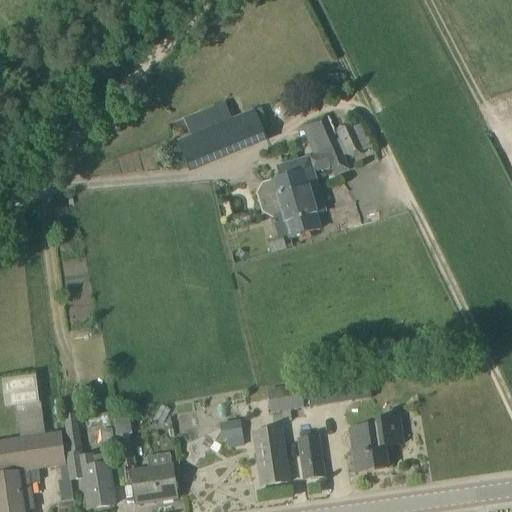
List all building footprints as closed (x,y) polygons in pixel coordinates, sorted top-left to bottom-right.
[(253,113),(204,133),(217,165),(266,145),(264,138),(253,113)] [(326,117),(312,124),(321,144),(309,147),(313,158),(319,174),(347,164),(326,117)] [(336,134),(350,163),(367,154),(354,126),(336,134)] [(263,188),(259,197),(264,214),(270,218),(273,219),(282,216),(288,236),(290,241),(319,232),(315,218),(302,175),(282,181),(272,184),(273,185),(263,188)] [(267,394),(271,415),(302,410),(299,389),(267,394)] [(62,417),(70,456),(83,453),(76,415),(62,417)] [(236,418),(216,426),(222,443),(242,436),(236,418)] [(380,424),(381,429),(349,434),(355,475),(386,470),(384,455),(387,454),(389,449),(401,447),(397,421),(380,424)] [(281,431),(253,435),(260,488),(288,484),(281,431)] [(59,436),(2,444),(11,511),(25,511),(33,511),(29,486),(40,485),(38,472),(64,468),(59,436)] [(128,439),(116,440),(120,470),(133,468),(128,439)] [(296,442),(302,482),(324,479),(318,439),(296,442)] [(0,511),(11,511),(2,444),(0,444),(0,511)] [(114,507),(108,468),(106,457),(81,461),(80,456),(66,458),(70,482),(83,480),(88,511),(114,507)] [(131,474),(137,507),(138,507),(138,505),(155,502),(155,504),(176,501),(171,468),(131,474)]
